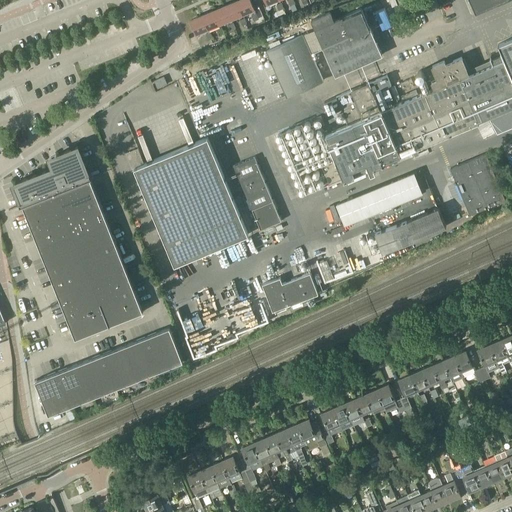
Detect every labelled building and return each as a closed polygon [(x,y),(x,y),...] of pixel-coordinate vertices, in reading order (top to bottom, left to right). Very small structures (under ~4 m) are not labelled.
[(231,18),(243,13),(238,0),(226,5),(231,18)] [(238,0),(243,13),(254,8),(251,0),(238,0)] [(295,3),(294,0),(288,0),(290,5),(288,6),(290,12),(297,9),(295,3)] [(397,0),(400,4),(403,3),(405,9),(412,7),(415,17),(434,9),(430,0),(397,0)] [(511,0),(470,0),(476,12),(502,0),(511,0)] [(280,15),(286,12),(281,2),(277,4),(279,10),(278,10),(280,15)] [(214,10),(220,23),(231,18),(226,5),(214,10)] [(382,54),(362,8),(335,20),(331,11),(312,19),(336,74),(382,54)] [(208,28),(220,23),(214,10),(203,15),(208,28)] [(196,32),(208,28),(203,15),(191,20),(196,32)] [(202,47),(213,42),(211,38),(212,38),(210,32),(206,34),(207,36),(199,39),(202,47)] [(323,80),(304,34),(267,50),(287,96),(323,80)] [(511,38),(499,44),(505,58),(469,73),(462,56),(446,63),(445,60),(426,68),(432,81),(427,83),(429,89),(418,94),(416,89),(402,96),(404,100),(391,106),(383,87),(373,91),(369,82),(337,96),(349,124),(322,136),(327,147),(332,160),(322,165),(330,184),(344,178),(383,162),(414,149),(415,153),(427,148),(426,144),(511,107),(511,38)] [(154,80),(157,88),(168,84),(164,76),(154,80)] [(404,90),(414,86),(411,78),(401,82),(404,90)] [(248,234),(208,136),(145,163),(138,147),(126,152),(133,168),(134,167),(175,264),(248,234)] [(22,204),(72,330),(75,338),(87,333),(109,325),(110,325),(110,324),(132,316),(143,311),(90,177),(92,176),(90,172),(88,172),(78,146),(57,154),(58,158),(52,161),(54,167),(14,183),(21,200),(19,201),(21,204),(22,204)] [(499,202),(499,201),(505,198),(486,152),(451,167),(470,213),(497,202),(497,203),(499,202)] [(261,229),(281,220),(257,162),(255,156),(234,165),(261,229)] [(382,251),(446,226),(438,208),(375,232),(382,251)] [(310,272),(282,283),(280,277),(262,284),(273,311),(318,294),(310,272)] [(170,326),(81,361),(35,380),(40,391),(49,414),(183,361),(174,338),(170,326)] [(511,336),(511,335),(501,340),(507,354),(510,361),(510,360),(511,363),(511,336)] [(510,361),(507,354),(501,340),(490,344),(496,358),(499,365),(502,371),(506,369),(504,363),(510,361)] [(485,379),(489,377),(488,374),(494,371),(490,361),(496,358),(490,344),(478,349),(486,365),(480,368),(485,379)] [(466,350),(455,355),(461,369),(463,375),(474,370),(472,365),(466,350)] [(450,374),(461,369),(455,355),(443,360),(450,374)] [(454,384),(450,374),(443,360),(432,365),(439,379),(445,392),(449,390),(448,387),(454,384)] [(428,384),(439,379),(432,365),(422,369),(428,384)] [(479,381),(485,379),(480,368),(474,370),(479,381)] [(417,388),(428,384),(422,369),(411,374),(417,388)] [(405,393),(417,388),(411,374),(399,379),(405,393)] [(383,403),(394,398),(388,384),(377,389),(383,403)] [(383,403),(377,389),(366,393),(372,407),(372,408),(375,413),(386,408),(383,403)] [(431,391),(434,398),(439,396),(436,389),(431,391)] [(361,412),(372,408),(372,407),(366,393),(355,398),(361,412)] [(419,395),(422,403),(423,403),(427,401),(428,401),(424,393),(419,395)] [(401,398),(406,409),(411,406),(406,396),(401,398)] [(350,417),(361,412),(355,398),(344,403),(350,417)] [(400,411),(406,409),(401,398),(396,400),(400,411)] [(339,422),(350,417),(344,403),(333,407),(339,422)] [(333,407),(322,412),(329,430),(323,432),(328,443),(334,441),(332,434),(343,430),(343,429),(339,422),(333,407)] [(482,419),(499,411),(497,408),(480,415),(482,419)] [(507,411),(496,415),(498,419),(509,415),(507,411)] [(495,426),(491,417),(484,420),(488,429),(495,426)] [(309,418),(298,423),(306,444),(307,444),(317,440),(320,447),(321,447),(324,455),(330,452),(317,421),(312,424),(309,418)] [(468,418),(460,422),(463,427),(471,424),(468,418)] [(480,422),(474,424),(479,434),(484,431),(480,422)] [(302,446),(306,444),(298,423),(286,428),(296,450),(297,450),(299,455),(303,453),(301,448),(302,446)] [(293,458),(291,452),(296,450),(286,428),(275,433),(282,447),(285,455),(286,454),(289,460),(293,458)] [(461,438),(468,435),(465,428),(458,431),(461,438)] [(434,431),(426,434),(429,441),(437,438),(434,431)] [(275,433),(264,438),(271,452),(277,466),(281,464),(279,457),(285,455),(282,447),(275,433)] [(260,457),(271,452),(264,438),(253,443),(260,457)] [(249,462),(260,457),(253,443),(242,447),(249,462)] [(418,449),(421,455),(428,453),(425,446),(418,449)] [(394,456),(400,453),(398,447),(391,450),(394,456)] [(367,453),(372,466),(380,462),(375,450),(367,453)] [(503,476),(511,471),(511,465),(508,456),(505,451),(494,455),(497,461),(503,476)] [(404,455),(397,458),(401,467),(408,464),(404,455)] [(233,456),(222,461),(228,475),(231,482),(242,478),(239,470),(233,456)] [(364,469),(370,466),(366,456),(359,459),(364,469)] [(451,458),(456,470),(461,467),(456,456),(451,458)] [(451,459),(445,461),(450,472),(451,472),(456,470),(451,459)] [(217,480),(228,475),(222,461),(211,465),(217,480)] [(392,461),(386,463),(389,471),(395,468),(392,461)] [(492,481),(503,476),(497,461),(486,466),(492,481)] [(268,462),(263,464),(266,471),(271,469),(268,462)] [(211,465),(200,470),(206,485),(210,492),(213,498),(217,496),(214,490),(220,487),(217,480),(211,465)] [(379,466),(374,468),(377,475),(383,473),(379,466)] [(470,490),(481,485),(475,471),(475,470),(473,466),(462,471),(470,490)] [(481,485),(492,481),(486,466),(475,470),(475,471),(481,485)] [(252,468),(246,470),(251,481),(256,493),(261,491),(256,479),(252,470),(252,468)] [(199,497),(210,492),(206,485),(200,470),(189,475),(195,490),(198,496),(199,497)] [(246,470),(240,473),(242,478),(250,496),(256,493),(251,481),(246,470)] [(451,472),(450,472),(445,474),(448,482),(443,484),(450,499),(461,494),(455,479),(454,480),(451,472)] [(443,484),(440,477),(438,477),(436,477),(432,479),(430,480),(429,482),(432,489),(439,504),(450,499),(443,484)] [(160,493),(175,487),(172,481),(158,487),(160,493)] [(386,492),(388,491),(392,489),(389,482),(383,485),(386,492)] [(292,501),(298,498),(295,489),(288,492),(292,501)] [(419,511),(428,508),(421,494),(420,494),(418,489),(408,494),(410,499),(415,511),(419,511)] [(428,508),(439,504),(432,489),(421,494),(428,508)] [(373,490),(366,493),(372,506),(374,506),(378,504),(373,490)] [(148,510),(162,504),(158,493),(143,500),(148,510)] [(318,500),(316,493),(309,496),(312,503),(318,500)] [(331,500),(328,493),(322,496),(325,503),(331,500)] [(415,511),(410,499),(408,494),(397,499),(398,500),(399,503),(399,504),(402,511),(415,511)] [(284,504),(290,501),(288,495),(282,498),(284,504)] [(198,496),(191,498),(197,509),(202,507),(198,497),(198,496)] [(402,511),(399,504),(399,503),(398,500),(386,505),(388,508),(384,510),(384,511),(402,511)] [(289,505),(290,505),(292,511),(301,511),(297,502),(289,505)]
